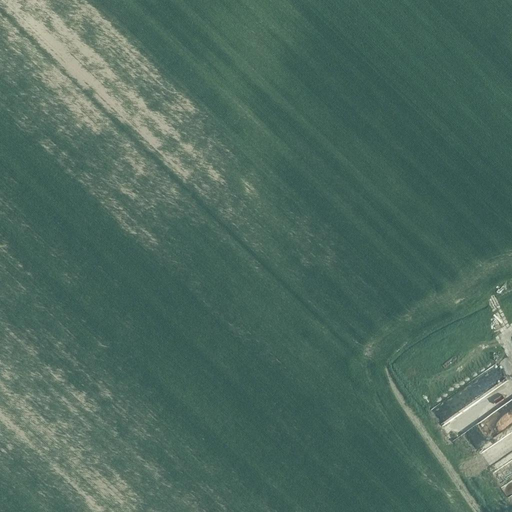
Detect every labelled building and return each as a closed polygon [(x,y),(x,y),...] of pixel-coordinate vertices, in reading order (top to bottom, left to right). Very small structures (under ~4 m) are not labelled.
[(499,385),(510,401),(511,400),(511,383),(508,378),(499,385)] [(469,400),(461,389),(450,396),(452,400),(455,398),(460,406),(469,400)] [(458,436),(469,422),(459,415),(448,428),(458,436)] [(511,429),(486,444),(494,459),(511,449),(511,429)] [(496,469),(504,481),(511,475),(511,473),(505,463),(496,469)] [(511,479),(501,488),(508,497),(511,494),(511,479)]
